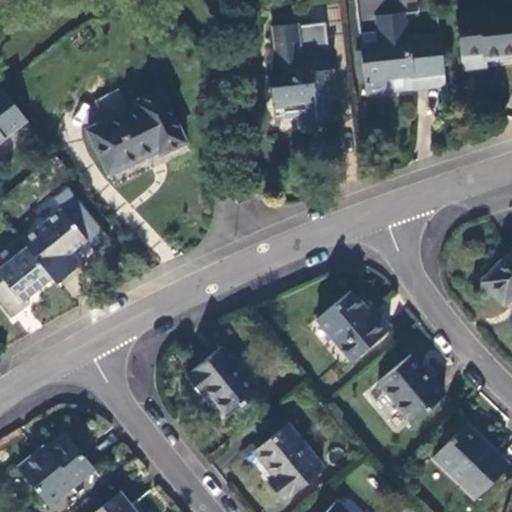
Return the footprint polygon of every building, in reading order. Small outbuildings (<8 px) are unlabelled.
[(415,0),(353,0),(365,93),(411,88),(409,76),(427,74),(425,56),(440,54),(438,31),(406,35),(403,12),(417,10),(415,0)] [(505,0),(479,3),(480,8),(483,8),(483,10),(509,7),(508,0),(505,0)] [(455,12),(460,57),(481,55),(483,58),(511,54),(511,7),(509,7),(483,10),(483,8),(480,8),(455,12)] [(295,21),(270,24),(272,55),(276,55),(276,68),(270,69),(270,85),(268,85),(269,106),(291,104),(295,125),(300,128),(311,128),(314,122),(314,116),(328,115),(326,92),(333,92),(328,49),(326,49),(322,21),(295,24),(295,21)] [(411,88),(444,83),(440,54),(425,56),(427,74),(409,76),(411,88)] [(484,72),(483,58),(481,55),(460,57),(462,75),(484,72)] [(0,139),(25,120),(0,89),(0,139)] [(87,129),(108,174),(158,151),(160,153),(185,141),(160,90),(136,101),(137,104),(87,129)] [(244,181),(228,187),(235,203),(251,197),(244,181)] [(58,209),(18,240),(44,273),(84,240),(58,209)] [(23,298),(48,278),(44,273),(18,240),(6,250),(11,257),(0,264),(0,280),(0,281),(0,280),(0,301),(11,316),(27,304),(23,298)] [(511,249),(480,282),(501,303),(511,291),(511,249)] [(349,359),(387,327),(372,310),(369,313),(349,290),(315,319),(349,359)] [(258,389),(221,343),(189,370),(191,372),(184,377),(198,394),(205,389),(225,415),(258,389)] [(441,394),(410,355),(377,382),(409,420),(441,394)] [(504,466),(463,422),(431,454),(473,497),(504,466)] [(321,467),(287,424),(254,450),(273,475),(268,480),(282,497),(321,467)] [(48,504),(92,469),(64,434),(40,454),(36,450),(16,466),(48,504)] [(132,511),(117,493),(93,511),(132,511)] [(343,511),(332,502),(322,511),(343,511)]
